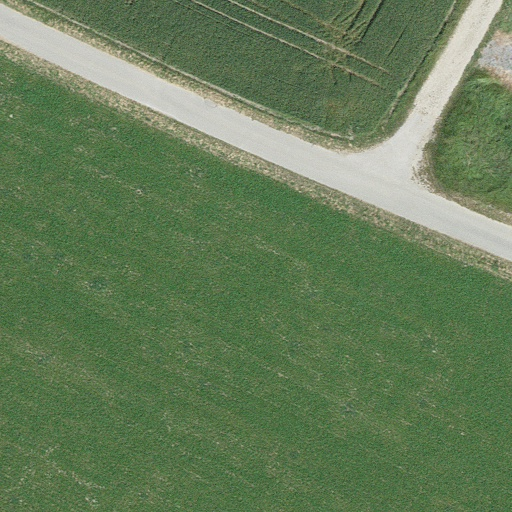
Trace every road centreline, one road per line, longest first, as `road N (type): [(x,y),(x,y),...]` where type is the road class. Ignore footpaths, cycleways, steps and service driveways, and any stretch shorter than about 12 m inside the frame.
road 1 (unclassified): [(511,250),(0,22)]
road 2 (track): [(489,0),(381,191)]
